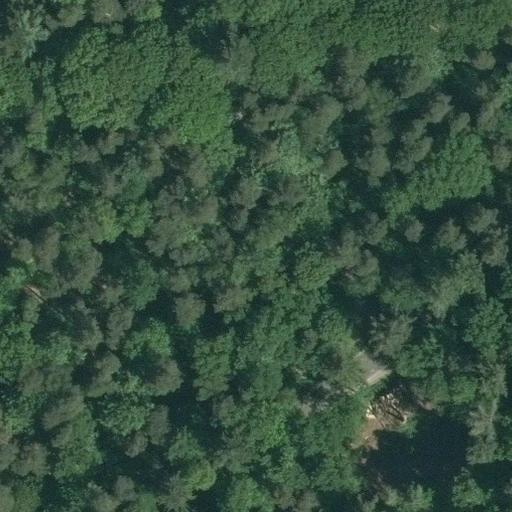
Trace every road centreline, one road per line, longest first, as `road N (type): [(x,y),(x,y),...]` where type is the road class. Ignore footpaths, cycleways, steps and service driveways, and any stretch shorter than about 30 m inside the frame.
road 1 (secondary): [(172,511),(511,253)]
road 2 (track): [(0,45),(281,0)]
